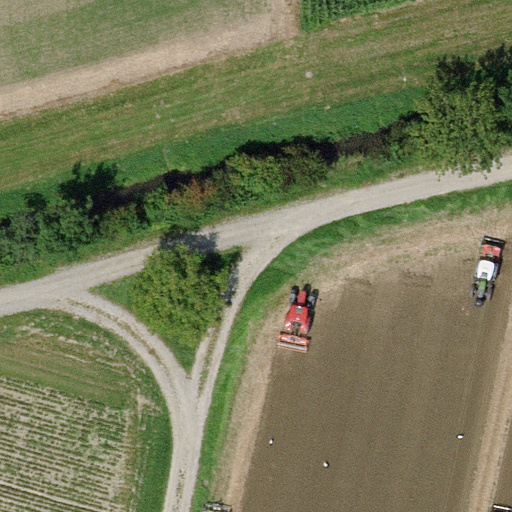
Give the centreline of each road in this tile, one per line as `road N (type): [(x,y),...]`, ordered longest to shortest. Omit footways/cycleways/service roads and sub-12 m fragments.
road 1 (track): [(511,168),(242,232),(0,304)]
road 2 (track): [(300,217),(249,270),(218,330),(178,511)]
road 3 (track): [(13,300),(77,304),(122,322),(164,365),(193,418)]
